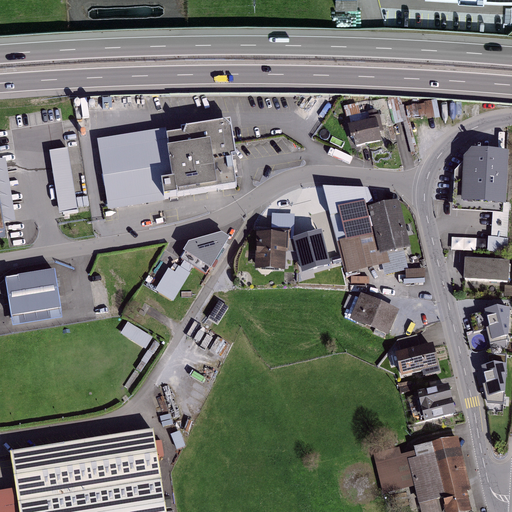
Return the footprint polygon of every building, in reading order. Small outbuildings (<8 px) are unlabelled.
[(358,8),(358,0),(336,0),(336,8),(358,8)] [(417,105),(423,117),(435,111),(430,99),(417,105)] [(381,127),(378,117),(370,119),(371,123),(349,128),(352,139),(354,138),(356,147),(380,141),(377,128),(381,127)] [(105,147),(114,207),(237,188),(232,158),(236,158),(230,123),(181,131),(181,135),(105,147)] [(69,144),(51,147),(60,215),(78,213),(69,144)] [(453,178),(452,214),(506,216),(508,156),(476,155),(453,178)] [(295,198),(299,215),(308,213),(305,196),(295,198)] [(340,254),(343,268),(386,257),(384,251),(382,252),(372,213),(375,212),(372,201),(359,204),(359,207),(341,212),(348,240),(343,242),(346,253),(340,254)] [(375,212),(372,213),(382,252),(384,251),(407,246),(397,206),(375,212)] [(321,228),(292,236),(302,271),(331,263),(321,228)] [(288,246),(288,232),(273,231),(273,237),(259,237),(258,265),(272,265),(272,269),(282,269),(283,251),(282,250),(281,250),(280,250),(280,246),(288,246)] [(181,260),(206,275),(230,241),(222,236),(189,245),(181,260)] [(453,237),(452,248),(477,250),(477,238),(453,237)] [(163,266),(167,269),(155,288),(173,300),(192,271),(169,256),(163,266)] [(466,261),(465,280),(507,283),(508,264),(481,262),(481,259),(467,258),(467,261),(466,261)] [(426,277),(425,265),(407,266),(407,279),(426,277)] [(346,278),(360,274),(358,267),(344,271),(346,278)] [(5,281),(11,318),(61,310),(55,273),(5,281)] [(350,310),(355,299),(349,296),(344,308),(350,310)] [(396,314),(361,299),(352,319),(376,329),(374,333),(386,338),(396,314)] [(208,319),(218,325),(228,308),(219,302),(208,319)] [(507,341),(509,310),(497,310),(485,313),(490,330),(486,331),(490,345),(507,341)] [(150,339),(137,330),(134,336),(147,344),(150,339)] [(417,351),(413,337),(398,341),(401,355),(397,356),(402,376),(423,371),(425,377),(438,374),(432,348),(417,351)] [(159,344),(155,341),(148,352),(153,355),(159,344)] [(504,405),(506,367),(494,366),(482,369),(486,386),(483,386),(487,404),(504,405)] [(447,388),(408,398),(415,424),(454,415),(447,388)] [(168,511),(157,436),(16,458),(21,491),(0,494),(0,511),(168,511)] [(423,511),(459,511),(467,510),(450,441),(416,449),(419,459),(411,461),(423,511)] [(401,489),(394,460),(377,464),(384,493),(401,489)] [(406,491),(389,495),(392,510),(410,507),(406,491)]
